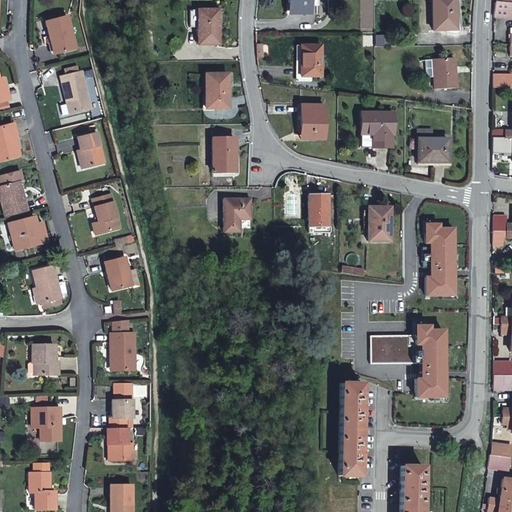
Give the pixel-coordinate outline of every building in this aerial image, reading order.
[(312,16),(311,0),(291,0),(291,16),(312,16)] [(454,0),(433,0),(434,20),(434,31),(455,31),(454,0)] [(511,2),(499,2),(497,2),(496,11),(496,17),(511,16),(511,2)] [(58,41),(61,50),(76,46),(68,16),(46,22),(53,43),(58,41)] [(219,49),(220,17),(208,17),(194,17),(193,34),(200,34),(200,49),(219,49)] [(375,36),(364,36),(364,47),(375,47),(375,36)] [(321,81),(320,50),(300,50),(301,81),(321,81)] [(456,85),(456,56),(434,57),(435,75),(435,86),(456,85)] [(435,75),(434,57),(426,57),(427,75),(435,75)] [(66,67),(68,74),(81,71),(79,64),(78,64),(66,67)] [(81,71),(68,74),(63,76),(70,102),(73,111),(92,106),(83,70),(81,71)] [(511,75),(494,75),(494,87),(511,87),(511,75)] [(235,115),(234,82),(227,83),(212,83),(213,116),(227,116),(235,115)] [(63,104),(66,113),(73,111),(70,102),(63,104)] [(326,140),(325,107),(302,108),(303,140),(326,140)] [(394,132),(394,111),(362,111),(363,145),(392,145),(392,132),(394,132)] [(11,124),(5,126),(10,141),(13,140),(15,140),(11,124)] [(10,141),(5,126),(0,127),(0,160),(18,156),(13,140),(10,141)] [(448,159),(448,136),(431,136),(431,127),(418,127),(418,159),(448,159)] [(85,149),(89,165),(106,160),(99,132),(82,137),(85,149)] [(504,151),(505,144),(505,137),(495,137),(495,150),(504,151)] [(243,179),(242,142),(220,143),(222,180),(243,179)] [(3,185),(0,186),(6,212),(27,207),(21,181),(25,180),(22,169),(1,175),(3,185)] [(122,228),(113,194),(95,199),(101,221),(96,223),(100,234),(122,228)] [(328,210),(328,196),(310,196),(310,227),(328,227),(328,210)] [(250,220),(251,201),(225,200),(224,219),(250,220)] [(389,241),(390,208),(368,208),(368,241),(389,241)] [(505,216),(493,216),(493,230),(502,230),(505,230),(511,230),(511,222),(505,223),(505,216)] [(47,241),(42,223),(36,225),(34,217),(11,224),(18,248),(47,241)] [(403,231),(403,313),(415,313),(418,313),(418,230),(415,230),(403,231)] [(502,245),(502,230),(493,230),(493,246),(502,245)] [(133,283),(127,257),(108,261),(115,288),(133,283)] [(38,301),(58,296),(51,265),(31,270),(36,289),(38,301)] [(33,303),(38,301),(36,289),(30,291),(33,303)] [(511,352),(511,295),(511,296),(511,316),(501,316),(500,331),(511,331),(511,352)] [(59,301),(58,296),(38,301),(40,306),(59,301)] [(117,314),(124,313),(122,301),(115,302),(117,314)] [(421,314),(421,385),(434,385),(434,314),(421,314)] [(117,355),(118,368),(137,367),(136,332),(113,333),(114,355),(117,355)] [(33,345),(33,362),(36,362),(36,372),(57,372),(57,351),(55,351),(55,345),(33,345)] [(511,361),(493,362),(493,375),(511,375),(511,371),(511,361)] [(511,375),(493,375),(493,388),(511,388),(511,375)] [(360,382),(340,382),(338,475),(359,476),(360,382)] [(112,427),(130,426),(130,414),(133,414),(133,398),(114,398),(114,414),(111,415),(111,427),(112,427)] [(39,418),(39,425),(39,438),(59,437),(59,406),(30,406),(30,418),(39,418)] [(501,417),(511,417),(511,409),(501,409),(501,417)] [(511,433),(511,417),(501,417),(501,424),(511,424),(511,433)] [(130,439),(130,426),(112,427),(111,427),(109,427),(110,443),(114,443),(114,458),(134,458),(134,439),(130,439)] [(489,455),(509,458),(511,448),(490,445),(489,455)] [(507,470),(509,458),(489,455),(487,468),(507,470)] [(47,489),(47,471),(46,471),(46,463),(31,463),(32,471),(27,472),(28,490),(31,490),(31,506),(52,506),(52,489),(47,489)] [(420,511),(422,465),(400,465),(398,511),(420,511)] [(511,511),(511,479),(501,478),(498,499),(488,497),(485,511),(511,511)] [(132,511),(132,483),(112,484),(112,502),(115,502),(114,511),(132,511)]
